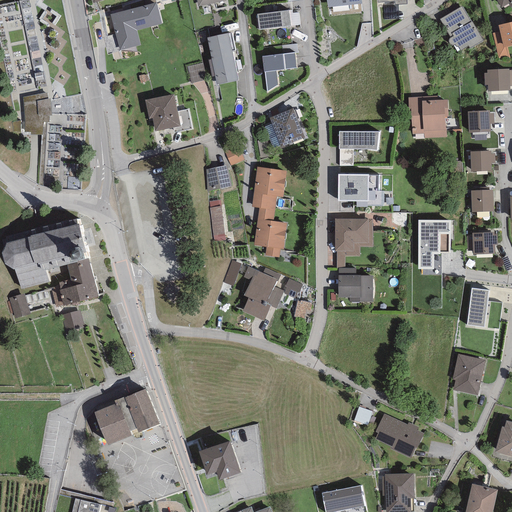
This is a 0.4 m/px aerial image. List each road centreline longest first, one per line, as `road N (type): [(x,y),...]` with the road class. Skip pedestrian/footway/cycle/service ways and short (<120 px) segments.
road 1 (residential): [(308,364),(321,313),(325,221),(326,122),(317,80)]
road 2 (residential): [(124,278),(202,511)]
road 3 (residential): [(308,364),(244,340),(159,327),(150,318),(145,278),(124,278)]
road 4 (residential): [(94,93),(108,97),(117,150),(126,157),(253,119)]
road 5 (residential): [(467,443),(308,364)]
road 6 (residential): [(317,80),(448,0)]
